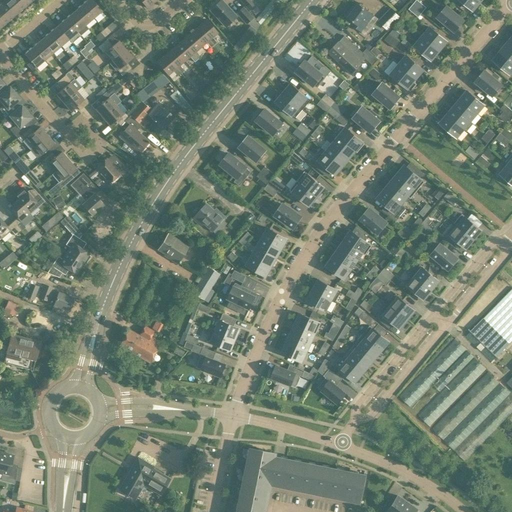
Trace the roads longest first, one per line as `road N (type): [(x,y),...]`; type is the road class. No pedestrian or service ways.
road 1 (residential): [(511,6),(315,241),(260,342),(233,416)]
road 2 (secondary): [(95,330),(156,197),(310,0)]
road 3 (residential): [(509,241),(492,245),(357,408),(356,421)]
road 4 (residential): [(356,421),(372,416),(509,241)]
road 5 (residential): [(455,511),(389,464),(340,446)]
